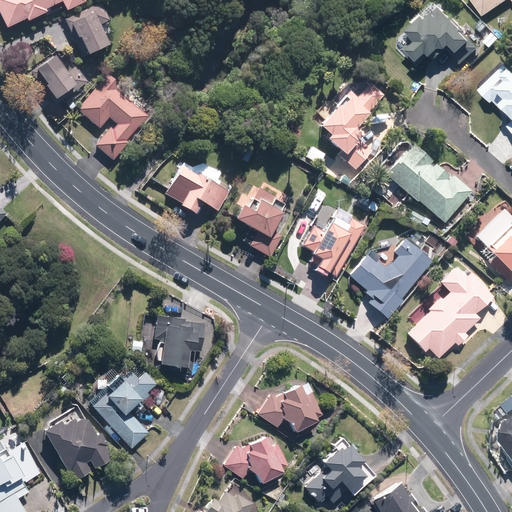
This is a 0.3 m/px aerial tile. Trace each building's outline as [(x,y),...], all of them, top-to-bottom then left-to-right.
[(0,0),(0,24),(3,30),(23,20),(24,23),(44,14),(43,11),(58,3),(63,13),(82,3),(80,0),(0,0)] [(511,0),(469,0),(481,17),(505,0),(509,0),(511,4),(511,0)] [(107,22),(98,4),(62,21),(79,58),(103,47),(95,28),(107,22)] [(476,47),(436,7),(423,20),(419,16),(403,32),(406,35),(402,38),(407,43),(399,50),(417,68),(436,49),(443,49),(459,65),(476,47)] [(486,27),(481,20),(468,30),(474,37),(486,27)] [(498,39),(491,33),(481,45),(487,51),(498,39)] [(26,72),(48,102),(69,87),(72,92),(85,83),(73,67),(62,75),(48,56),(26,72)] [(511,74),(502,65),(476,91),(489,104),(491,101),(510,120),(505,126),(511,132),(511,74)] [(105,75),(74,111),(96,130),(105,119),(111,124),(92,146),(110,162),(126,143),(123,141),(144,117),(114,91),(118,87),(105,75)] [(368,151),(355,140),(354,132),(348,133),(348,130),(360,115),(362,116),(379,96),(364,84),(352,99),(345,93),(332,109),(328,106),(311,128),(321,136),(318,140),(334,153),(333,155),(352,170),(368,151)] [(406,144),(380,175),(440,224),(468,191),(449,175),(447,178),(406,144)] [(225,192),(174,167),(160,195),(174,201),(172,206),(189,214),(194,202),(215,212),(225,192)] [(235,206),(227,220),(252,233),(245,246),(267,258),(279,237),(266,230),(281,202),(254,187),(242,210),(235,206)] [(0,221),(9,212),(0,203),(0,221)] [(322,271),(332,277),(362,226),(335,210),(330,220),(325,217),(318,230),(309,226),(298,246),(306,251),(304,255),(308,257),(306,262),(310,265),(307,271),(318,278),(322,271)] [(484,262),(505,284),(511,277),(511,215),(478,247),(489,258),(484,262)] [(387,264),(380,267),(362,252),(343,275),(362,291),(360,293),(367,299),(363,303),(383,320),(399,301),(397,299),(428,262),(399,239),(388,252),(394,256),(387,264)] [(425,311),(402,334),(420,353),(424,349),(434,359),(451,343),(453,346),(464,336),(461,333),(476,319),(471,314),(489,298),(466,274),(461,278),(451,268),(435,283),(445,293),(438,300),(436,298),(424,309),(425,311)] [(161,337),(157,366),(193,371),(196,349),(201,350),(205,321),(187,319),(187,316),(159,312),(156,337),(161,337)] [(135,367),(94,402),(133,446),(150,431),(130,408),(142,397),(144,400),(151,393),(149,389),(158,381),(147,368),(140,374),(135,367)] [(294,419),(298,427),(324,414),(312,390),(309,392),(303,380),(280,391),(281,392),(277,394),(272,391),(258,411),(278,424),(285,414),(294,419)] [(47,425),(71,469),(73,468),(77,476),(92,468),(88,460),(92,458),(96,465),(114,455),(107,442),(110,441),(103,429),(99,431),(90,415),(84,413),(79,416),(77,413),(66,419),(64,416),(47,425)] [(496,447),(511,469),(511,419),(499,429),(496,447)] [(244,475),(252,463),(260,480),(290,466),(279,441),(275,443),(269,431),(243,443),(245,446),(238,442),(224,462),(244,475)] [(331,461),(306,484),(320,499),(327,493),(334,501),(369,469),(361,461),(367,456),(351,439),(345,444),(343,441),(326,457),(331,461)] [(26,480),(42,471),(24,440),(4,451),(1,447),(0,447),(0,511),(30,511),(20,494),(31,488),(26,480)] [(428,511),(405,476),(373,497),(383,511),(428,511)] [(249,511),(256,501),(238,491),(236,494),(226,488),(220,498),(214,495),(203,511),(249,511)]
